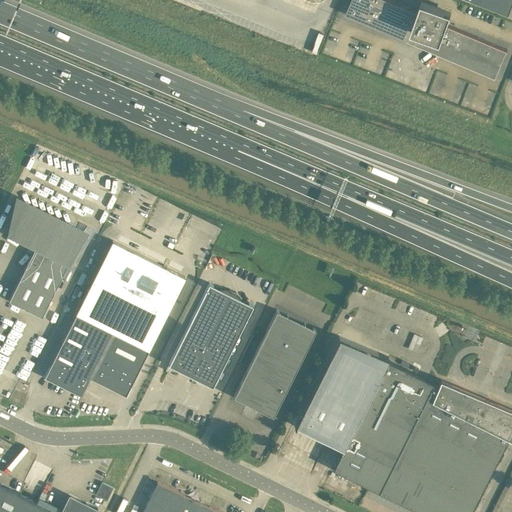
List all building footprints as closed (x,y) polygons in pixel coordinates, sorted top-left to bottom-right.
[(507,49),(447,24),(452,10),(437,5),(424,0),(421,0),(418,11),(390,0),(353,0),(348,13),(412,40),(415,42),(416,40),(415,40),(419,32),(425,34),(431,36),(427,45),(427,47),(430,48),(430,47),(494,75),(505,50),(507,51),(507,49)] [(511,0),(471,0),(509,14),(511,5),(511,0)] [(9,300),(42,316),(83,233),(18,200),(9,233),(35,246),(32,255),(31,254),(9,300)] [(148,348),(185,276),(112,240),(76,312),(148,348)] [(168,363),(212,385),(253,304),(209,282),(168,363)] [(316,329),(276,309),(234,395),(273,415),(316,329)] [(148,350),(78,314),(45,381),(76,398),(95,363),(132,385),(148,350)] [(336,335),(293,421),(296,423),(344,445),(333,467),(422,511),(469,511),(507,436),(509,431),(511,427),(511,408),(440,378),(438,384),(387,359),(336,335)] [(221,511),(157,480),(141,511),(221,511)] [(107,499),(113,487),(102,481),(95,494),(107,499)] [(0,511),(95,511),(98,507),(97,507),(96,509),(70,495),(61,511),(57,511),(0,483),(0,511)]
